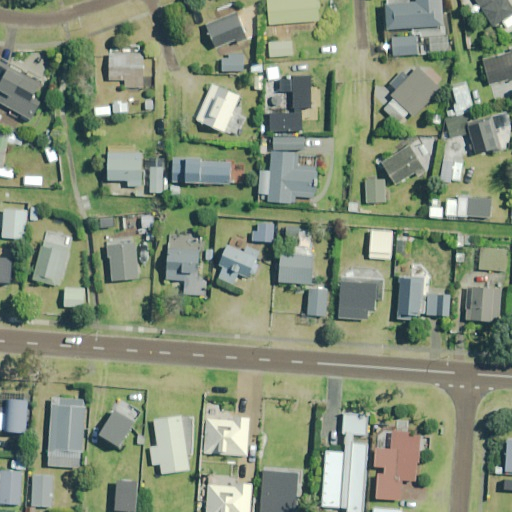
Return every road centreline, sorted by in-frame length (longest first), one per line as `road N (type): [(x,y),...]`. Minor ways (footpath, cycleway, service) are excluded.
road 1 (residential): [(0,340),(467,375)]
road 2 (residential): [(458,511),(467,375)]
